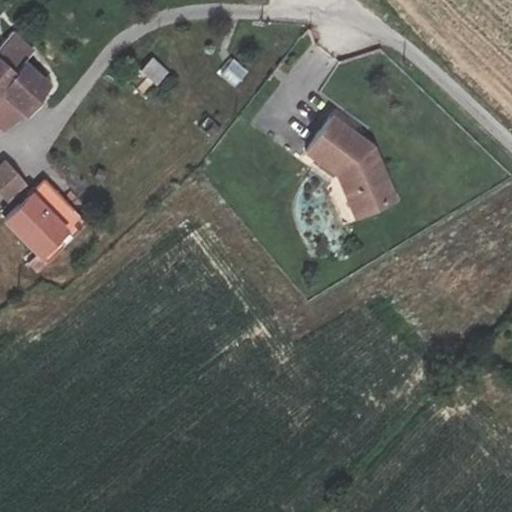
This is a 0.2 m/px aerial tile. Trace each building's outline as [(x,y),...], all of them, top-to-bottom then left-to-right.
[(47,81),(4,42),(0,46),(0,94),(2,93),(23,113),(47,81)] [(154,84),(170,71),(153,54),(140,68),(154,84)] [(232,88),(248,73),(233,58),(218,73),(232,88)] [(323,115),(295,147),(324,173),(339,186),(347,213),(379,203),(361,149),(323,115)] [(200,128),(206,135),(218,122),(211,116),(200,128)] [(0,161),(0,198),(6,205),(28,185),(3,158),(0,161)] [(339,186),(324,173),(338,216),(347,213),(339,186)] [(83,221),(43,181),(7,214),(47,257),(83,221)]
